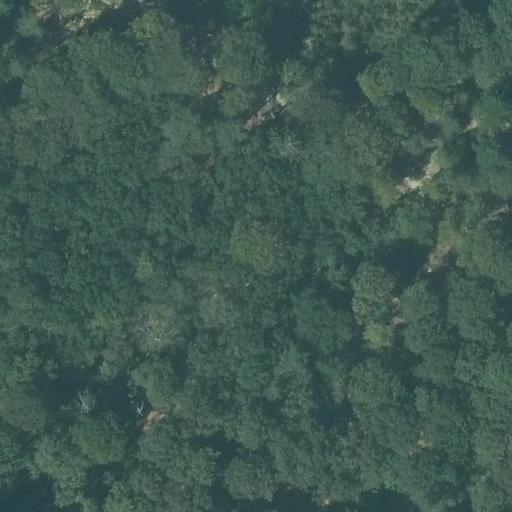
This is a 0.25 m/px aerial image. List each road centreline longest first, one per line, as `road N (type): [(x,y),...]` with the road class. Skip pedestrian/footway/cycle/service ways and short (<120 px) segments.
road 1 (track): [(116,0),(511,251)]
road 2 (unknown): [(108,511),(354,441),(511,335)]
road 3 (track): [(511,40),(333,137)]
road 4 (track): [(0,141),(150,21)]
